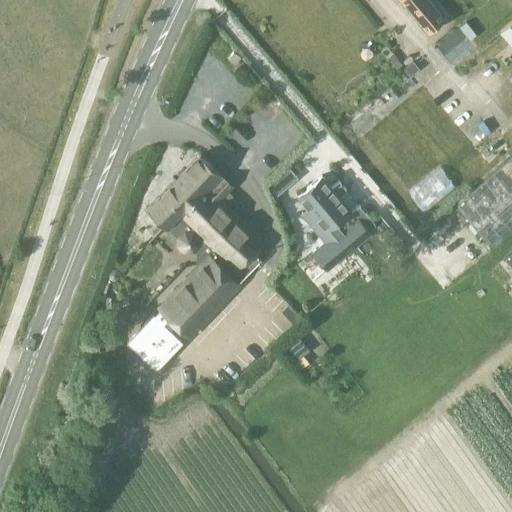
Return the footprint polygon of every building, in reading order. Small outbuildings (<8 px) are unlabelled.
[(446,16),(431,0),(402,0),(429,30),(446,16)] [(511,20),(499,31),(511,46),(511,20)] [(134,343),(163,369),(188,341),(168,323),(174,316),(194,334),(241,280),(240,279),(262,254),(254,248),(264,236),(218,196),(231,181),(197,152),(147,210),(178,236),(176,242),(185,251),(195,250),(196,249),(199,251),(200,261),(203,264),(165,308),(166,309),(160,316),(158,315),(134,343)] [(511,163),(461,206),(492,243),(511,225),(511,163)] [(290,166),(273,180),(282,190),(298,176),(290,166)] [(371,230),(342,198),(321,174),(298,195),(308,207),(302,212),(326,240),(314,251),(329,267),(371,230)] [(449,308),(397,352),(429,390),(481,346),(449,308)] [(267,351),(241,321),(230,331),(257,360),(267,351)]
